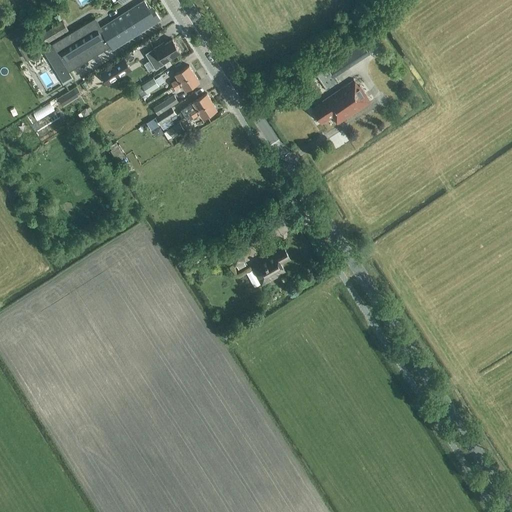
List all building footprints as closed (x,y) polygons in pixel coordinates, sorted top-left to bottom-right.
[(96,18),(52,44),(68,71),(111,46),(113,50),(158,23),(161,21),(156,12),(152,14),(145,1),(101,28),(96,18)] [(45,45),(69,31),(63,22),(39,35),(45,45)] [(163,63),(181,52),(173,39),(165,44),(164,41),(153,48),(154,49),(146,54),(156,70),(164,65),(163,63)] [(363,43),(327,66),(334,77),(370,53),(363,43)] [(132,70),(125,59),(102,73),(109,84),(132,70)] [(173,86),(194,73),(189,65),(175,74),(178,79),(171,83),(173,86)] [(194,73),(173,86),(176,90),(182,85),(185,90),(199,81),(194,73)] [(154,78),(136,89),(141,97),(147,93),(147,94),(159,86),(155,79),(154,78)] [(337,124),(370,102),(360,86),(358,87),(354,80),(322,101),(323,102),(312,109),(322,123),(332,116),(337,124)] [(84,81),(69,92),(74,98),(89,88),(84,81)] [(193,103),(181,110),(186,118),(191,114),(212,101),(207,93),(193,102),(193,103)] [(153,108),(157,115),(179,102),(174,95),(153,108)] [(191,114),(186,118),(188,121),(188,122),(194,118),(193,118),(200,113),(203,118),(217,109),(212,101),(191,114)] [(155,117),(160,125),(176,114),(172,107),(155,117)] [(86,108),(81,112),(84,117),(89,114),(86,108)] [(173,137),(185,130),(180,121),(168,129),(173,137)] [(168,129),(163,132),(169,140),(173,137),(168,129)] [(139,136),(134,139),(139,147),(144,144),(139,136)] [(125,156),(116,143),(108,148),(115,158),(117,161),(125,156)] [(247,260),(258,255),(253,244),(242,249),(247,260)] [(280,263),(289,258),(284,249),(275,254),(275,253),(251,266),(262,285),(285,272),(280,263)] [(240,251),(229,256),(235,268),(246,262),(240,251)] [(417,350),(420,357),(428,353),(425,347),(417,350)]
